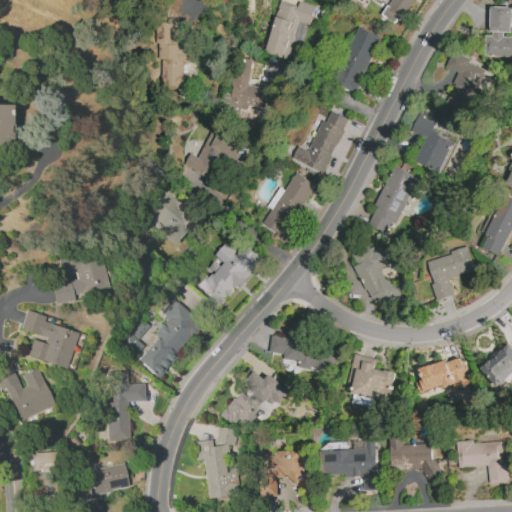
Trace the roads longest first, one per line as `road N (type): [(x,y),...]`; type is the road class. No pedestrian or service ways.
road 1 (residential): [(452,0),(328,223),(181,405),(162,451),(155,511)]
road 2 (residential): [(511,295),(465,327),(399,337),(339,317),(288,278)]
